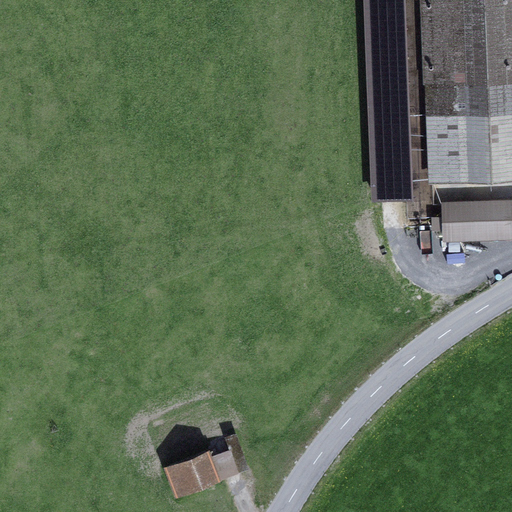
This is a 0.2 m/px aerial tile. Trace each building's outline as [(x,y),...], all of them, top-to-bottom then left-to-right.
[(399,0),(367,0),(375,198),(407,197),(399,0)] [(467,113),(470,178),(511,176),(511,95),(508,0),(425,0),(430,114),(467,113)] [(432,179),(470,178),(467,113),(430,114),(432,179)] [(511,202),(446,205),(447,217),(447,239),(511,236),(511,202)] [(214,438),(228,475),(245,469),(231,432),(214,438)] [(166,467),(177,494),(217,479),(206,452),(166,467)]
